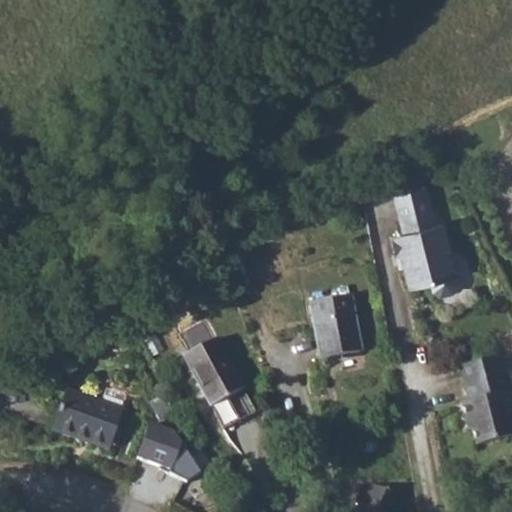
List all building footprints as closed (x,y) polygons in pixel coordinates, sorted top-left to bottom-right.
[(395,196),(424,189),(421,174),(391,182),(395,196)] [(403,234),(391,237),(396,255),(400,254),(403,266),(408,287),(431,281),(433,291),(440,296),(452,292),(457,285),(441,225),(435,226),(425,189),(424,189),(395,196),(403,234)] [(352,293),(309,301),(319,359),(361,352),(352,293)] [(210,329),(187,340),(193,352),(183,357),(210,407),(242,390),(210,329)] [(497,356),(460,366),(465,383),(501,373),(497,356)] [(501,373),(465,383),(469,400),(463,402),(467,419),(471,418),(473,428),(478,444),(511,434),(511,413),(506,391),(511,390),(507,372),(501,373)] [(52,430),(110,450),(123,409),(66,389),(52,430)] [(173,433),(149,425),(137,459),(161,467),(162,471),(189,481),(200,473),(173,433)] [(373,485),(360,511),(391,511),(399,496),(373,485)]
